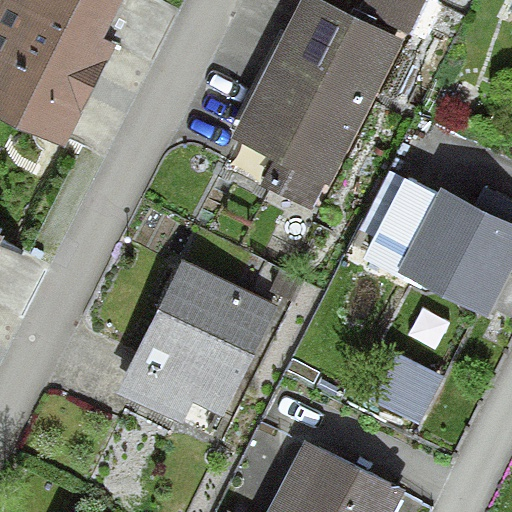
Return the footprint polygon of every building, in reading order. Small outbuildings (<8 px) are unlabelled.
[(80,32),(95,0),(1,0),(0,3),(0,109),(56,138),(104,44),(80,32)] [(389,42),(308,0),(239,135),(278,155),(262,184),(304,207),(389,42)] [(409,268),(479,304),(511,240),(511,233),(405,179),(365,257),(404,277),(409,268)] [(168,317),(145,363),(159,370),(144,400),(208,432),(268,311),(178,266),(155,311),(168,317)] [(370,393),(419,418),(440,378),(391,353),(370,393)] [(283,511),(381,511),(393,490),(317,450),(283,511)]
